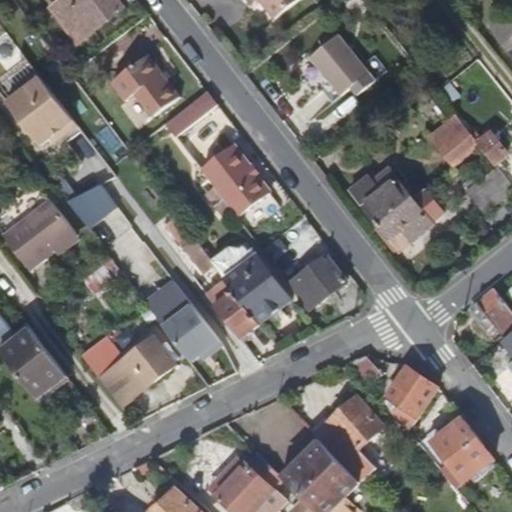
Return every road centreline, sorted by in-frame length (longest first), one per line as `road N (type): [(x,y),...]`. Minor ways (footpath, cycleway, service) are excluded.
road 1 (residential): [(4,511),(383,329),(413,323)]
road 2 (residential): [(413,323),(162,0)]
road 3 (unknown): [(262,387),(90,162)]
road 4 (residential): [(413,323),(511,447)]
road 5 (residential): [(413,323),(439,313),(511,256)]
